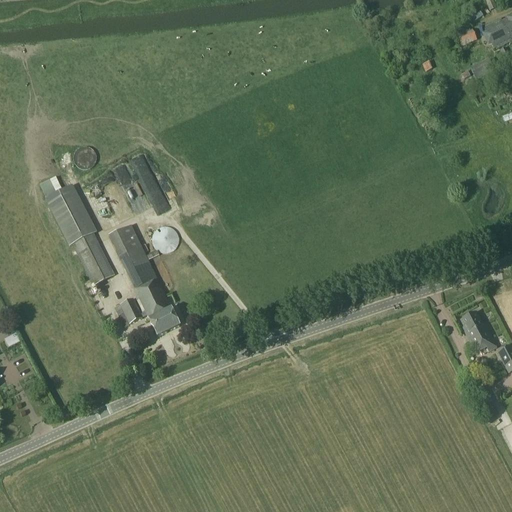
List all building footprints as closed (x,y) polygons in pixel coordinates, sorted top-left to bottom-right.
[(470,21),(473,24),(484,16),(482,13),(470,21)] [(502,23),(487,31),(497,51),(511,44),(511,43),(511,42),(511,41),(511,20),(503,25),(502,23)] [(459,43),(462,49),(478,42),(475,36),(472,30),(457,37),(459,43)] [(429,62),(422,66),(426,73),(432,70),(429,62)] [(465,81),(468,79),(471,77),(468,73),(462,76),(465,81)] [(135,212),(166,202),(160,182),(143,187),(147,201),(133,205),(135,212)] [(50,211),(69,248),(72,246),(93,288),(115,277),(94,235),(97,234),(78,197),(50,211)] [(158,339),(181,328),(172,310),(143,250),(132,227),(109,238),(120,260),(121,260),(138,299),(136,300),(144,315),(142,316),(135,301),(115,310),(121,322),(118,324),(121,331),(143,320),(148,318),(149,321),(150,321),(158,339)] [(151,248),(173,255),(179,234),(157,227),(151,248)] [(497,349),(485,326),(484,327),(477,314),(461,322),(468,335),(466,336),(473,349),(485,343),(490,353),(497,349)] [(4,342),(8,349),(18,343),(14,336),(4,342)] [(511,353),(509,348),(499,353),(511,376),(511,353)] [(0,385),(20,378),(16,366),(0,371),(0,385)] [(481,404),(486,416),(497,411),(491,399),(481,404)]
